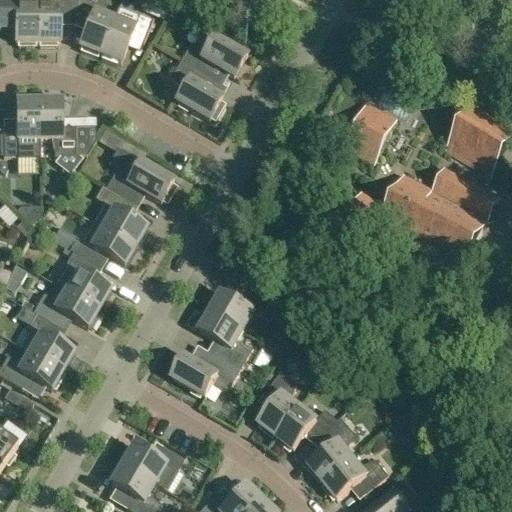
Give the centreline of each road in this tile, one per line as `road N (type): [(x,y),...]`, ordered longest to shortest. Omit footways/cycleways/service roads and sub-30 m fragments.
road 1 (residential): [(0,87),(62,82),(116,102),(237,173)]
road 2 (residential): [(119,382),(237,173)]
road 3 (residential): [(300,511),(271,475),(119,382)]
road 4 (residential): [(237,173),(336,0)]
road 5 (residential): [(39,511),(119,382)]
